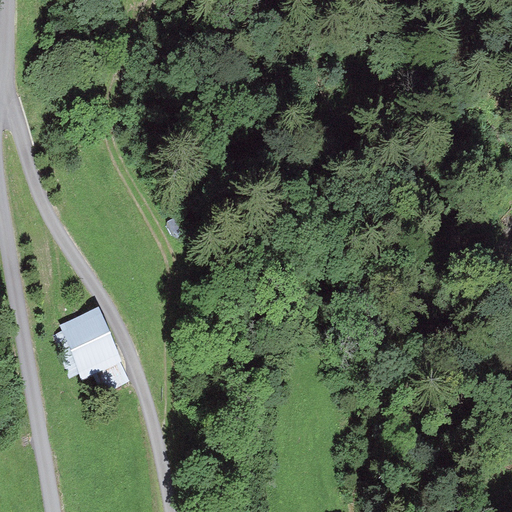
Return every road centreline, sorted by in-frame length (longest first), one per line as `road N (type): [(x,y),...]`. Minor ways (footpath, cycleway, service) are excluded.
road 1 (track): [(151,0),(107,116),(111,145),(172,267),(163,459)]
road 2 (track): [(163,459),(130,353),(47,211),(0,79)]
road 3 (track): [(0,195),(53,511)]
